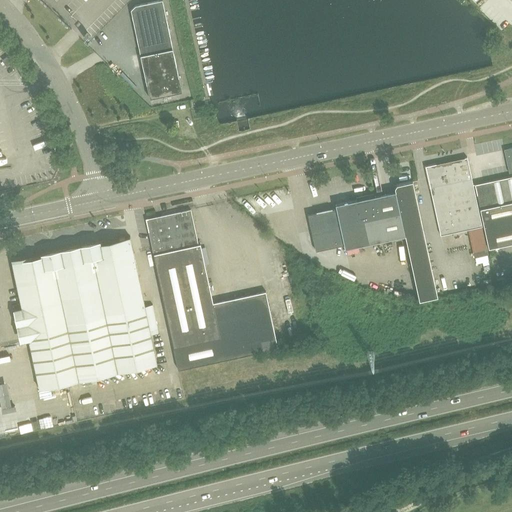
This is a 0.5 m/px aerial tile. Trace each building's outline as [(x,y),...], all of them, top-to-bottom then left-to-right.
[(150,98),(174,93),(183,91),(163,0),(159,0),(137,5),(131,9),(150,98)] [(12,62),(8,56),(2,60),(7,66),(12,62)] [(480,208),(511,201),(511,147),(504,149),(509,172),(511,171),(511,175),(475,184),(480,208)] [(482,226),(467,157),(425,166),(440,235),(482,226)] [(345,248),(405,235),(419,300),(437,296),(412,181),(394,185),(395,191),(335,205),(336,209),(307,215),(315,250),(344,244),(345,248)] [(511,243),(511,201),(480,208),(489,248),(511,243)] [(157,218),(156,216),(146,219),(178,370),(278,348),(265,291),(213,302),(200,243),(198,244),(194,226),(191,209),(160,215),(161,218),(157,218)] [(468,230),(474,257),(489,254),(483,227),(468,230)] [(52,253),(67,324),(145,307),(130,236),(119,238),(52,253)] [(18,291),(22,309),(16,310),(14,312),(16,320),(18,322),(22,338),(26,341),(29,340),(33,339),(35,337),(41,336),(42,333),(41,329),(67,324),(52,253),(12,261),(18,291)] [(153,305),(145,307),(150,330),(158,328),(153,305)] [(33,339),(29,340),(39,389),(117,372),(157,363),(150,330),(145,307),(67,324),(41,329),(42,333),(41,336),(35,337),(33,339)]
